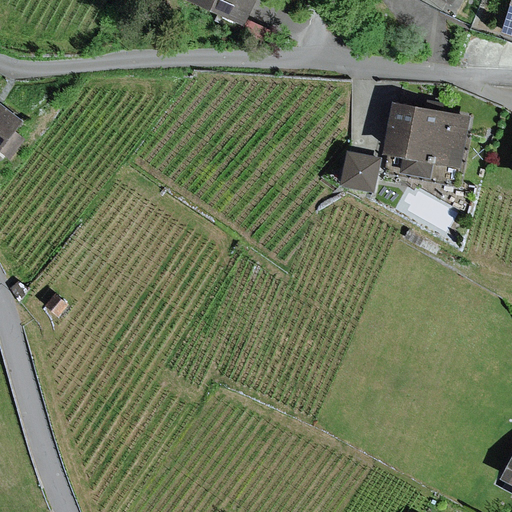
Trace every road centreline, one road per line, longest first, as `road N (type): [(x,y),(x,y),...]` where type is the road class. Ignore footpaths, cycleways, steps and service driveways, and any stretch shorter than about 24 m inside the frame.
road 1 (residential): [(0,63),(19,70),(163,60),(322,63),(511,78)]
road 2 (residential): [(68,511),(0,297)]
